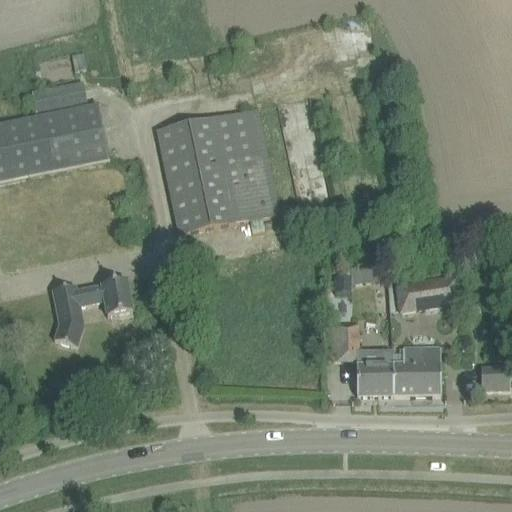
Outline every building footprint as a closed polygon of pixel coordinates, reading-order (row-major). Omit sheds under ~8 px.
[(37,119),(0,126),(0,186),(110,164),(98,106),(88,108),(83,84),(32,95),(37,119)] [(281,219),(258,113),(157,134),(179,240),(250,225),(261,223),(281,219)] [(327,195),(324,135),(291,137),(294,197),(327,195)] [(261,223),(250,225),(253,236),(264,233),(261,223)] [(471,256),(458,258),(460,267),(473,265),(471,256)] [(461,308),(456,277),(395,285),(400,316),(461,308)] [(350,282),(335,282),(335,298),(351,298),(351,289),(351,282),(350,282)] [(129,296),(127,283),(78,293),(77,290),(53,294),(60,329),(55,344),(78,351),(85,331),(81,310),(105,305),(108,320),(133,316),(129,296)] [(358,328),(332,328),(333,345),(333,365),(358,364),(358,369),(357,369),(358,401),(393,401),(393,369),(392,355),(359,355),(358,344),(358,328)] [(404,368),(393,369),(393,401),(442,400),(441,351),(404,352),(404,368)] [(510,395),(510,370),(482,371),(482,395),(510,395)]
